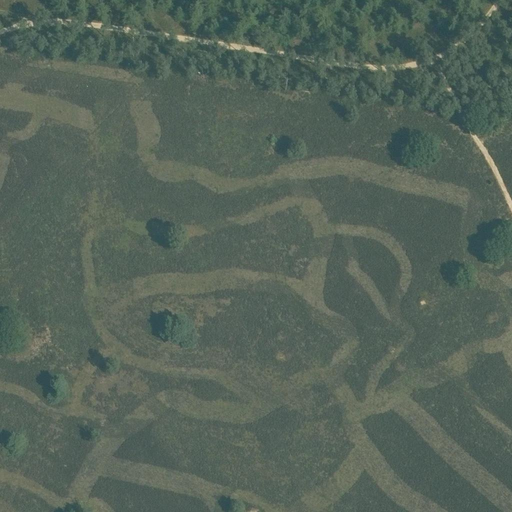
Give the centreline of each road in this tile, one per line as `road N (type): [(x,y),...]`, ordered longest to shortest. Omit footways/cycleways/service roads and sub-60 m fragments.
road 1 (track): [(54,19),(354,65),(434,60)]
road 2 (track): [(434,60),(511,206)]
